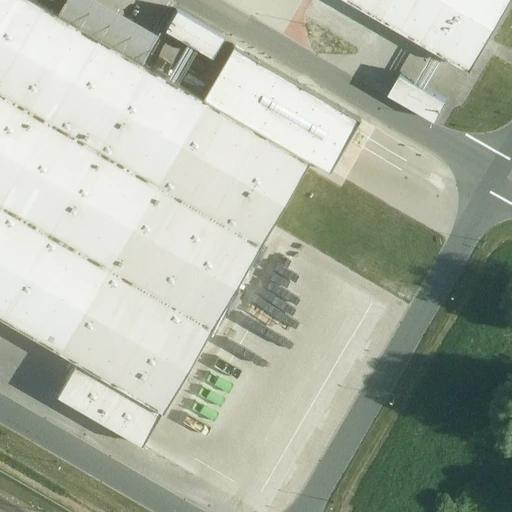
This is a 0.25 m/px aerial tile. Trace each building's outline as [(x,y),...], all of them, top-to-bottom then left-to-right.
[(0,0),(0,316),(77,362),(55,399),(142,446),(307,161),(204,99),(39,0),(0,0)] [(508,0),(375,0),(476,57),(508,0)] [(203,56),(214,36),(167,9),(156,29),(203,56)] [(235,46),(204,99),(307,161),(328,173),(359,121),(235,46)] [(447,100),(402,75),(391,93),(437,119),(447,100)]
